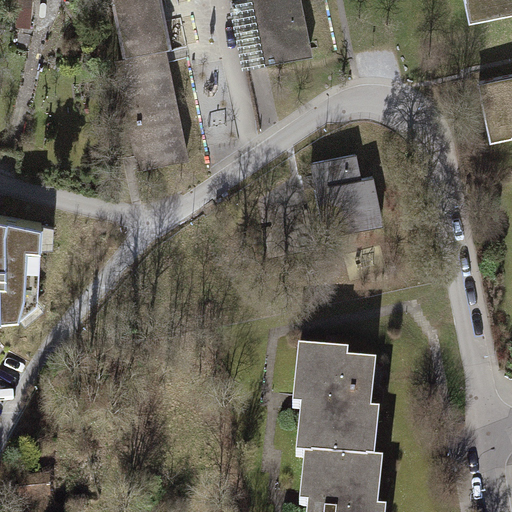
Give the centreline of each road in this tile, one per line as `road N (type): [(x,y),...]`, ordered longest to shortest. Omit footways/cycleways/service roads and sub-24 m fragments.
road 1 (residential): [(490,438),(434,161),(400,113),(350,102),(327,108),(162,216),(115,213),(0,183)]
road 2 (track): [(162,216),(51,345),(0,445)]
